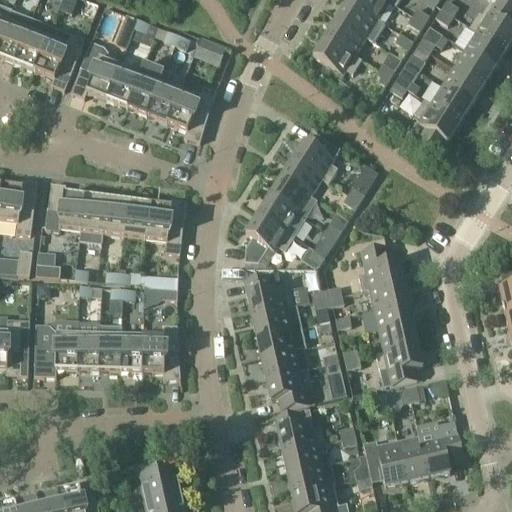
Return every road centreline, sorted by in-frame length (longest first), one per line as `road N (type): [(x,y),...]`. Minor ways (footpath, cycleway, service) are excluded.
road 1 (residential): [(486,453),(447,264),(511,168)]
road 2 (residential): [(213,423),(201,336),(202,247),(213,185)]
road 3 (residential): [(213,185),(257,58),(290,0)]
road 4 (residential): [(48,424),(213,423)]
road 5 (residential): [(213,185),(62,146)]
